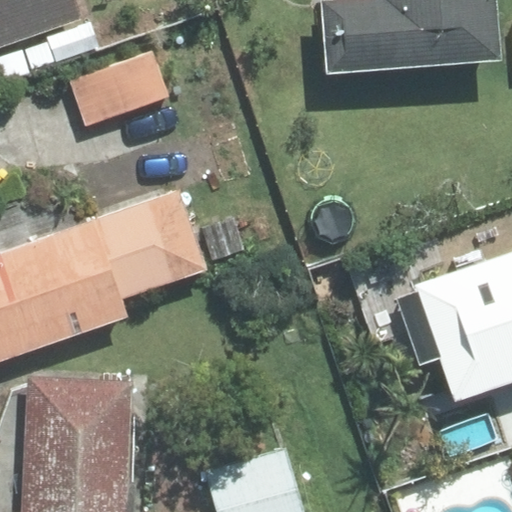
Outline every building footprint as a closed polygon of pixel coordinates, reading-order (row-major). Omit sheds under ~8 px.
[(0,0),(0,43),(77,19),(70,0),(0,0)] [(501,0),(321,0),(322,69),(502,69),(501,0)] [(180,92),(155,40),(64,82),(88,135),(180,92)] [(11,258),(0,248),(0,365),(134,316),(127,296),(215,263),(189,192),(11,258)] [(511,383),(511,244),(406,283),(451,405),(511,383)] [(132,511),(138,376),(31,371),(26,503),(0,511),(132,511)] [(307,511),(280,423),(194,449),(213,511),(307,511)]
